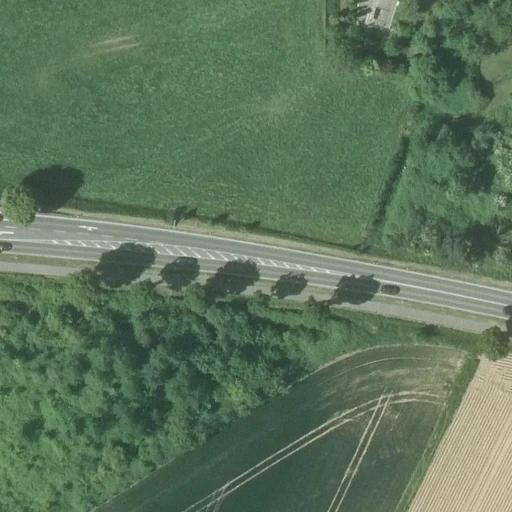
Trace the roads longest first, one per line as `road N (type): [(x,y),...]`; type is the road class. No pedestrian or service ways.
road 1 (primary): [(511,306),(283,258),(0,230)]
road 2 (track): [(419,511),(486,370)]
